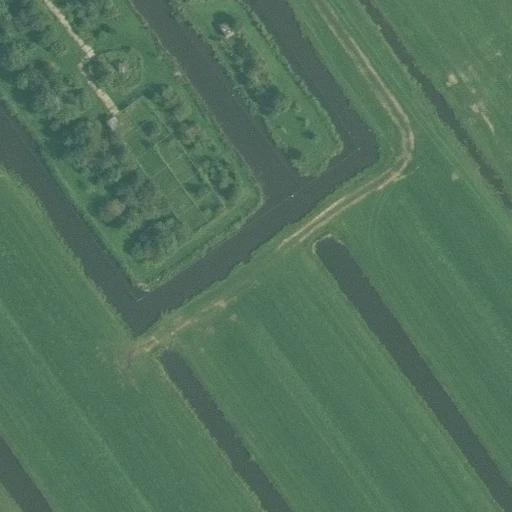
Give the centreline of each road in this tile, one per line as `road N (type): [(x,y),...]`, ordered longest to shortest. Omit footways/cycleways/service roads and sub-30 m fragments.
road 1 (track): [(511,340),(394,172),(419,152),(318,0)]
road 2 (track): [(45,0),(87,56),(80,66),(127,124)]
road 3 (track): [(288,246),(394,172)]
